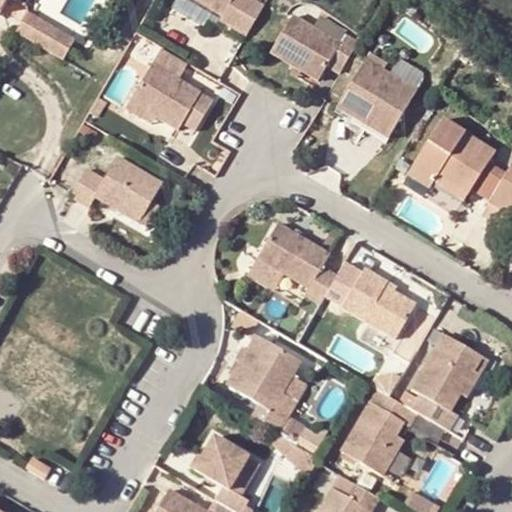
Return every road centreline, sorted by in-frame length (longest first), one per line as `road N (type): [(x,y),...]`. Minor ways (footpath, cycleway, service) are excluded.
road 1 (residential): [(256,179),(296,181),(511,331)]
road 2 (residential): [(102,511),(184,364),(188,327),(165,295)]
road 3 (residential): [(165,295),(44,227),(19,225),(0,238)]
road 4 (residential): [(165,295),(219,204),(256,179)]
